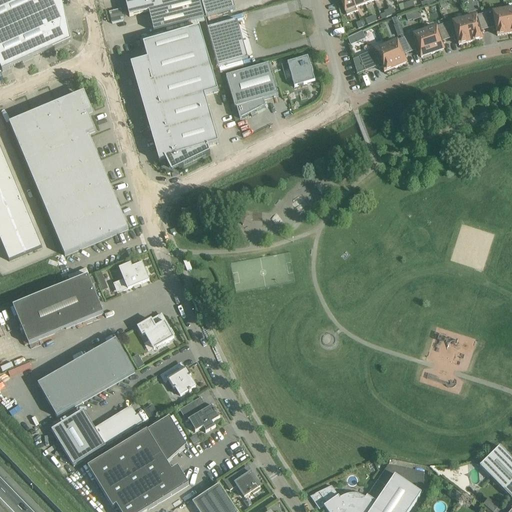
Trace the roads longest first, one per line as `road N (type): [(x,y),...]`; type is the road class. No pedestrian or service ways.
road 1 (unclassified): [(298,511),(229,402),(146,202)]
road 2 (unclassified): [(146,202),(346,106)]
road 3 (residential): [(346,106),(450,62),(511,48)]
road 4 (unknown): [(0,286),(156,231)]
road 5 (unknown): [(176,286),(33,366)]
road 6 (unclassified): [(146,202),(102,54)]
road 7 (unknown): [(202,346),(98,407)]
road 8 (unknown): [(242,422),(215,442),(198,484),(167,511)]
